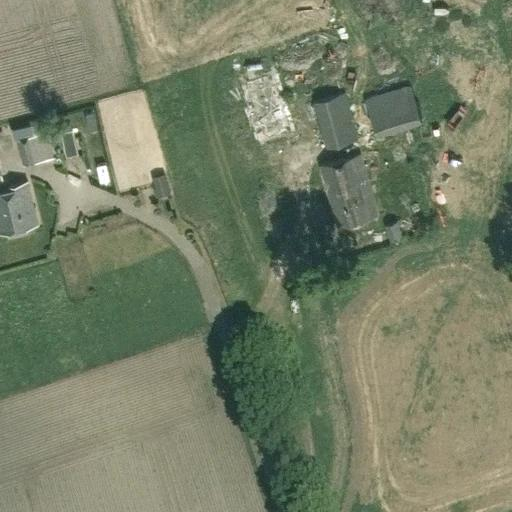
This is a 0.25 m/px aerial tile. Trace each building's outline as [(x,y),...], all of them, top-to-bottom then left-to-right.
[(255,115),(262,139),(297,130),(282,72),(248,81),(257,114),(255,115)] [(376,137),(421,122),(411,85),(365,100),(376,137)] [(326,147),(348,141),(357,139),(345,93),(313,101),(326,147)] [(47,132),(41,134),(18,140),(23,163),(53,156),(47,132)] [(337,227),(378,216),(360,153),(319,164),(337,227)] [(171,172),(157,174),(161,195),(174,193),(171,172)] [(21,228),(38,224),(28,182),(9,186),(10,190),(0,192),(0,231),(0,233),(10,230),(11,233),(21,230),(21,228)] [(390,242),(403,238),(397,221),(384,225),(390,242)]
